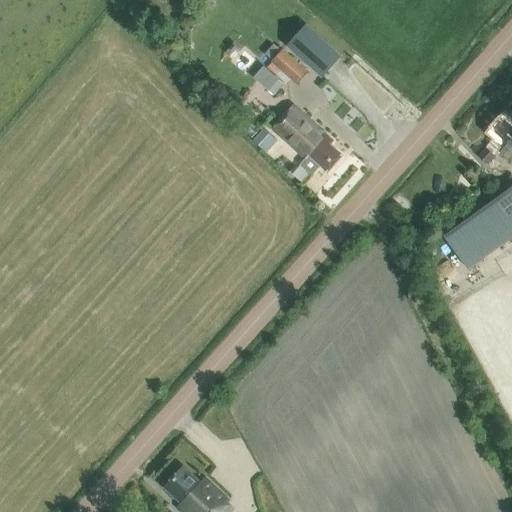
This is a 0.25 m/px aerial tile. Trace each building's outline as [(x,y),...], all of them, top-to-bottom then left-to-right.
[(322,78),(342,57),(306,24),(286,46),(322,78)] [(270,62),(279,53),(273,47),(264,57),(270,62)] [(297,83),(308,72),(284,49),(273,61),(297,83)] [(333,141),(292,105),(271,128),(305,159),(299,165),(309,173),(312,173),(319,165),(326,172),(341,156),(329,145),(333,141)] [(484,133),(492,140),(486,147),(494,154),(498,150),(511,162),(511,116),(505,110),(484,133)] [(494,157),(495,155),(494,154),(486,147),(478,156),(495,171),(502,165),(494,157)] [(511,185),(444,235),(469,269),(511,237),(511,185)] [(175,498),(172,501),(178,506),(177,507),(182,511),(217,511),(227,502),(204,479),(200,483),(182,465),(163,486),(175,498)]
